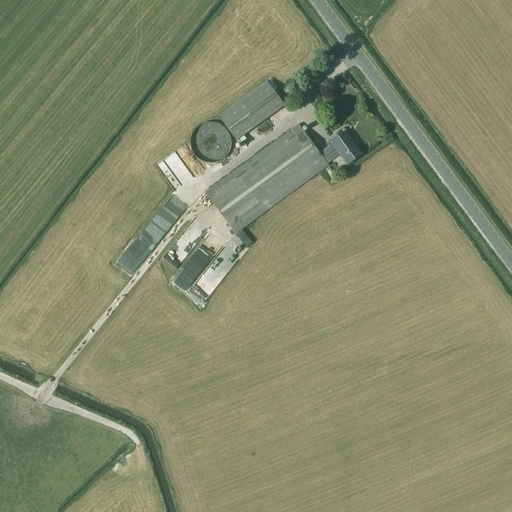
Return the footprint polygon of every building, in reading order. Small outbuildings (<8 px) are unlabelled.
[(284,106),(266,81),(218,116),(229,132),(236,141),(284,106)] [(299,124),(234,171),(205,192),(235,233),(329,165),(327,163),(340,153),(348,164),(362,154),(346,131),(331,141),(334,145),(321,154),(299,124)] [(143,262),(151,250),(138,241),(130,253),(143,262)] [(196,251),(174,282),(186,291),(209,259),(196,251)] [(199,280),(188,293),(203,305),(214,292),(199,280)]
